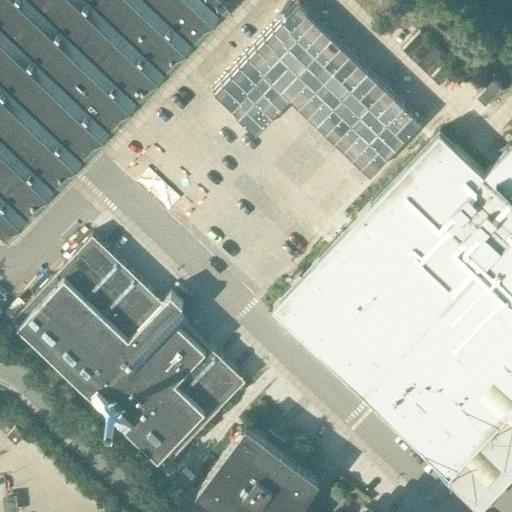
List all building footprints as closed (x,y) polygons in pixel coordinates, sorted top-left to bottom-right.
[(0,0),(0,229),(2,231),(221,0),(0,0)] [(421,117),(298,0),(294,0),(211,88),(256,130),(290,94),(371,171),(421,117)] [(419,29),(402,47),(439,82),(456,65),(419,29)] [(185,106),(140,155),(270,276),(293,251),(308,266),(351,220),(356,215),(341,200),(356,183),(295,126),(254,170),(185,106)] [(273,302),(449,470),(511,404),(511,140),(485,169),(440,127),(356,215),(351,220),(308,266),(273,302)] [(13,313),(166,458),(246,375),(182,314),(191,305),(172,287),(163,296),(93,229),(13,313)] [(308,511),(312,507),(300,498),(318,474),(246,420),(198,485),(233,511),(308,511)] [(7,434),(16,442),(24,433),(15,425),(7,434)] [(4,498),(5,508),(9,508),(16,507),(15,500),(14,497),(7,498),(4,498)]
